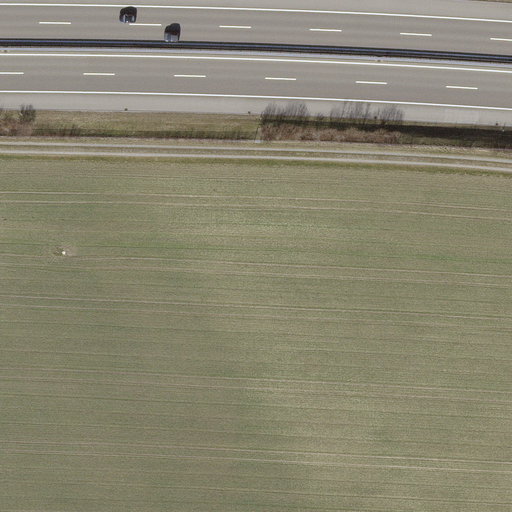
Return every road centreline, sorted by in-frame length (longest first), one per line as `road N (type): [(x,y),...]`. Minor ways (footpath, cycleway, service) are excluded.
road 1 (track): [(511,173),(424,163),(0,150)]
road 2 (motorway): [(0,73),(511,91)]
road 3 (motorway): [(511,40),(0,23)]
